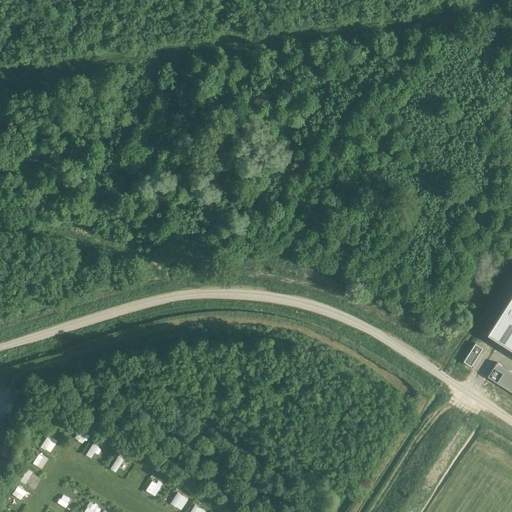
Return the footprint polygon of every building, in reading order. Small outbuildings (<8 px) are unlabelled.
[(511,294),(488,333),(511,347),(511,294)] [(471,366),(483,348),(476,343),(475,343),(463,361),(464,362),(471,366)] [(511,371),(497,362),(493,367),(502,373),(497,382),(488,376),(488,377),(511,392),(511,371)] [(77,440),(86,444),(89,438),(79,434),(77,440)] [(48,439),(41,451),(50,457),(57,445),(48,439)] [(37,457),(32,465),(37,469),(42,461),(37,457)] [(122,467),(117,474),(125,480),(130,473),(122,467)] [(155,482),(151,492),(162,497),(166,487),(155,482)] [(11,499),(23,506),(28,497),(17,490),(11,499)] [(172,509),(177,511),(184,511),(189,503),(177,498),(172,509)] [(62,500),(58,509),(66,511),(70,503),(62,500)]
